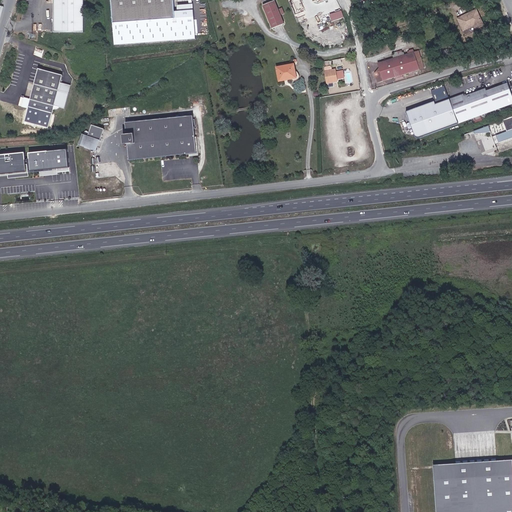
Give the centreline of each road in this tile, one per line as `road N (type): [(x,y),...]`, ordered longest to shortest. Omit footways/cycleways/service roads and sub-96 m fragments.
road 1 (trunk): [(0,252),(511,199)]
road 2 (trunk): [(511,185),(0,237)]
road 3 (unclassified): [(0,218),(369,174),(380,159),(372,103)]
road 4 (unclassified): [(372,103),(511,56)]
